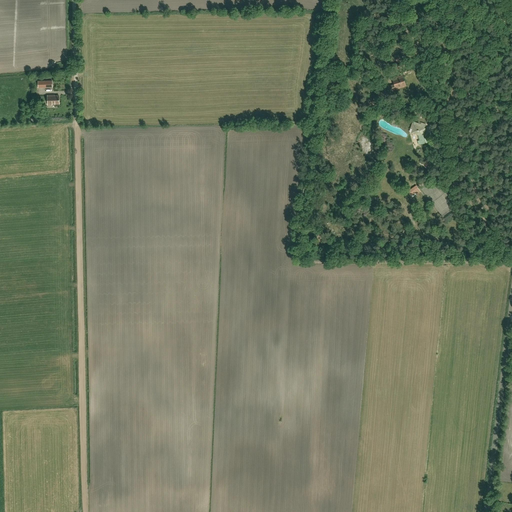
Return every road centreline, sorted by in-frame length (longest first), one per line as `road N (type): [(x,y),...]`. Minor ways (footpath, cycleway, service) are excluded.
road 1 (track): [(511,263),(300,257),(326,0)]
road 2 (track): [(85,511),(77,126)]
road 3 (unclassified): [(487,511),(511,305)]
road 4 (unclassified): [(77,126),(74,0)]
